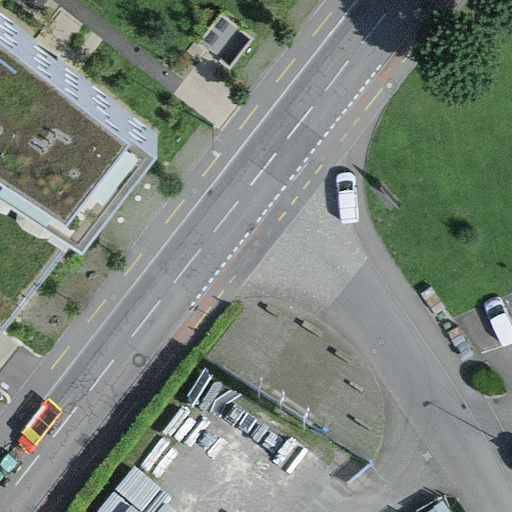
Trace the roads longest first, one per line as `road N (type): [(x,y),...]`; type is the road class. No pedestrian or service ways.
road 1 (residential): [(243,193),(348,289),(453,436),(495,511)]
road 2 (secondary): [(0,506),(243,193)]
road 3 (secondary): [(243,193),(394,0)]
